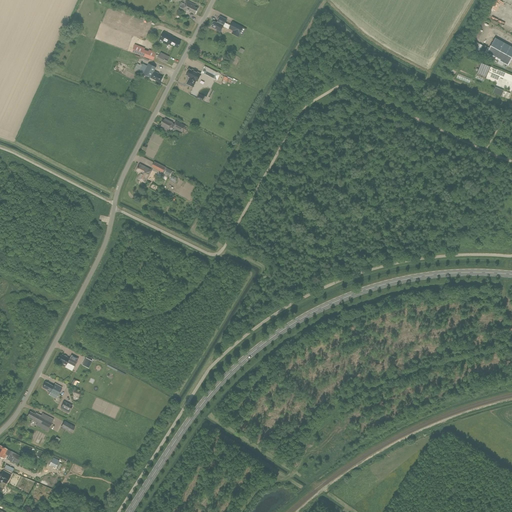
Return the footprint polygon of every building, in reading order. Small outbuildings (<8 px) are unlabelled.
[(183,7),(183,8),(190,12),(190,11),(195,13),(198,8),(194,7),(195,5),(185,0),(184,4),(185,4),(184,8),(183,7)] [(217,23),(213,21),(211,26),(216,29),(216,30),(220,32),(226,20),(220,16),(217,23)] [(232,34),(238,37),(243,27),(232,22),(229,29),(233,31),(232,34)] [(173,45),(178,48),(180,43),(180,42),(181,41),(172,36),(164,32),(159,41),(167,45),(168,44),(172,46),(173,45)] [(486,53),(508,66),(511,58),(511,47),(495,38),(489,48),(486,53)] [(473,39),(470,44),(476,47),(479,43),(473,39)] [(146,58),(149,52),(144,50),(145,48),(135,44),(132,52),(146,58)] [(166,63),(169,57),(161,52),(157,59),(166,63)] [(142,66),(139,71),(143,74),(150,77),(160,82),(163,77),(158,75),(159,74),(154,71),(156,67),(148,63),(147,66),(143,64),(142,66)] [(511,75),(481,63),(476,75),(486,78),(487,76),(498,80),(499,77),(511,81),(511,75)] [(192,70),(189,69),(186,74),(189,76),(188,77),(190,77),(187,84),(193,87),(196,81),(197,81),(201,74),(193,69),(192,70)] [(214,71),(211,77),(217,80),(220,74),(217,73),(214,71)] [(176,121),(174,124),(172,123),(173,122),(165,118),(164,120),(163,120),(161,124),(162,124),(161,126),(169,130),(170,127),(173,128),(173,127),(182,132),(185,126),(176,121)] [(152,167),(163,172),(165,167),(154,162),(152,167)] [(152,170),(140,164),(136,170),(141,173),(137,179),(145,182),(152,170)] [(63,355),(63,356),(60,355),(57,360),(59,361),(60,361),(62,363),(66,365),(67,362),(69,363),(68,364),(74,367),(78,359),(78,358),(71,355),(69,359),(67,357),(63,355)] [(92,361),(86,358),(82,365),(89,368),(92,361)] [(50,392),(49,395),(56,399),(62,387),(55,384),(53,386),(45,382),(43,387),(47,390),(50,392)] [(60,408),(69,412),(72,406),(64,401),(60,408)] [(27,416),(33,419),(32,420),(37,422),(36,425),(47,431),(54,419),(42,413),(41,416),(36,413),(35,414),(30,411),(27,416)] [(75,427),(64,421),(61,427),(71,433),(75,427)] [(20,456),(8,450),(0,445),(0,456),(4,459),(6,454),(8,456),(6,459),(16,464),(20,456)] [(56,468),(59,460),(53,457),(49,465),(56,468)] [(0,483),(1,481),(6,484),(11,475),(3,470),(1,475),(0,474),(0,483)]
